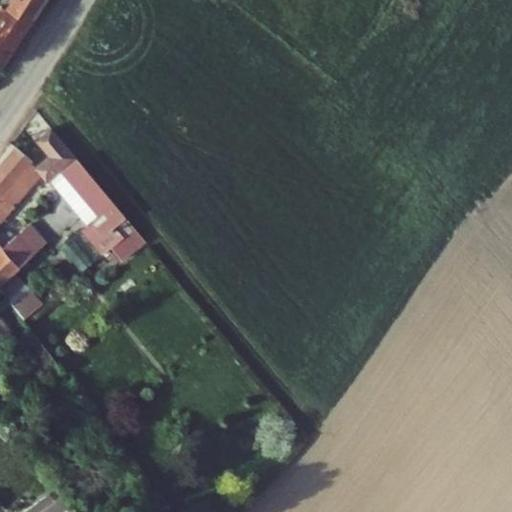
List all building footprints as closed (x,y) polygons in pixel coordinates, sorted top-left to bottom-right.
[(20,0),(0,31),(0,70),(7,78),(57,0),(20,0)] [(150,246),(58,138),(44,151),(56,164),(41,177),(54,192),(58,189),(96,234),(94,235),(105,248),(123,233),(132,243),(119,253),(129,265),(150,246)] [(36,170),(22,156),(0,177),(0,288),(8,299),(13,305),(24,320),(42,306),(17,274),(57,244),(41,224),(1,255),(0,253),(0,228),(40,188),(29,177),(36,170)] [(13,305),(8,299),(0,305),(0,344),(12,360),(26,348),(0,315),(13,305)] [(0,410),(6,418),(24,404),(0,372),(0,410)] [(61,511),(48,498),(32,511),(61,511)]
